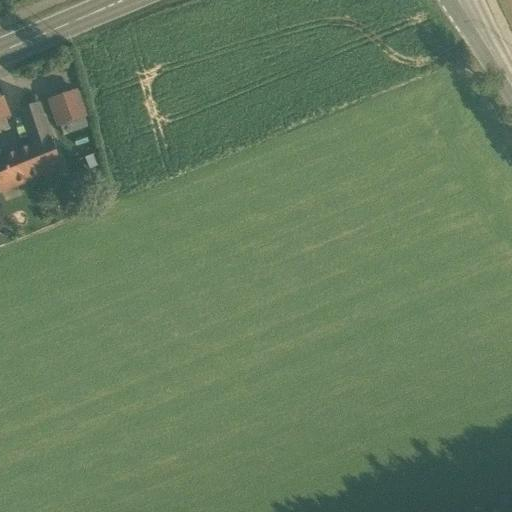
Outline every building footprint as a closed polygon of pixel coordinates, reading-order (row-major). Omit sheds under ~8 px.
[(50,100),(59,127),(84,119),(75,91),(50,100)] [(0,132),(8,130),(3,119),(9,117),(0,95),(0,132)] [(33,147),(34,147),(50,141),(37,105),(20,110),(33,146),(33,147)] [(59,168),(50,141),(34,147),(44,174),(59,168)] [(0,159),(0,189),(1,192),(44,174),(34,147),(33,147),(33,146),(0,159)]
